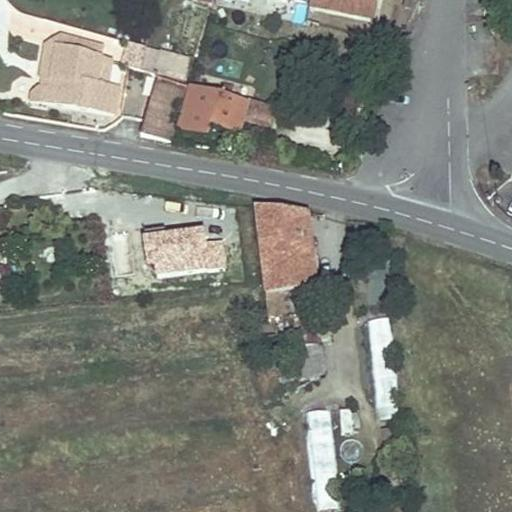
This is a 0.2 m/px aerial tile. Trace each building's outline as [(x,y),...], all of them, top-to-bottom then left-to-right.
[(310,0),(310,4),(375,18),(378,0),(310,0)] [(413,13),(418,0),(406,0),(403,9),(413,13)] [(483,0),(484,16),(498,15),(497,0),(483,0)] [(102,61),(104,48),(60,36),(45,45),(57,48),(102,61)] [(144,48),(131,44),(125,67),(138,71),(144,48)] [(39,90),(50,92),(57,48),(45,45),(40,77),(41,77),(39,90)] [(114,116),(118,93),(107,91),(111,63),(102,61),(57,48),(50,92),(39,90),(33,95),(32,102),(114,116)] [(191,60),(159,52),(153,75),(158,76),(185,83),(191,60)] [(157,80),(142,135),(172,143),(187,88),(157,80)] [(224,84),(221,96),(231,99),(234,87),(224,84)] [(231,99),(221,96),(191,88),(180,130),(206,137),(213,129),(240,136),(244,121),(273,129),(277,111),(231,99)] [(333,117),(354,122),(358,103),(338,98),(333,117)] [(308,216),(256,208),(268,316),(286,314),(283,294),(316,290),(308,216)] [(199,315),(0,330),(0,369),(202,354),(199,315)] [(390,321),(371,321),(373,421),(391,421),(390,321)] [(0,396),(0,438),(240,413),(235,371),(0,396)] [(309,511),(310,511),(334,511),(333,412),(309,412),(309,511)]
